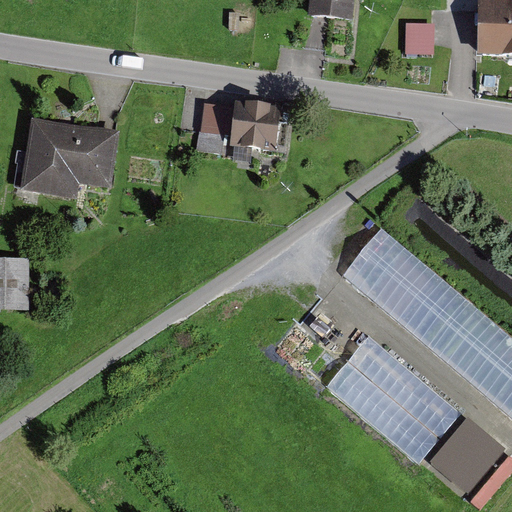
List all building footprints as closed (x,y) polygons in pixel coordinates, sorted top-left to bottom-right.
[(359,0),(314,0),(313,15),(358,19),(359,0)] [(511,3),(487,4),(486,61),(511,60),(511,3)] [(436,27),(415,25),(413,54),(435,55),(436,27)] [(291,113),(247,106),(240,147),(284,154),(291,113)] [(126,132),(36,120),(27,192),(84,199),(86,186),(118,190),(126,132)] [(201,151),(225,152),(226,135),(202,135),(201,151)] [(511,337),(384,227),(344,274),(511,418),(511,337)] [(34,261),(0,260),(0,311),(33,312),(34,261)] [(369,337),(326,390),(420,465),(463,412),(369,337)] [(511,457),(511,451),(475,422),(440,466),(479,498),(511,457)]
